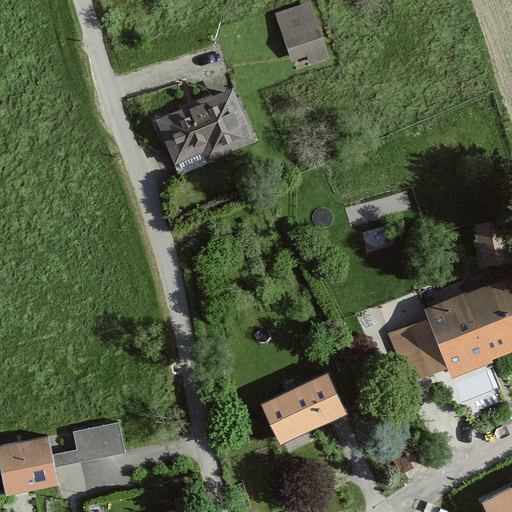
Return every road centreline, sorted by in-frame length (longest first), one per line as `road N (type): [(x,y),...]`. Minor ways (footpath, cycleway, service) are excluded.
road 1 (unclassified): [(223,511),(157,221),(83,0)]
road 2 (residential): [(511,439),(394,511)]
